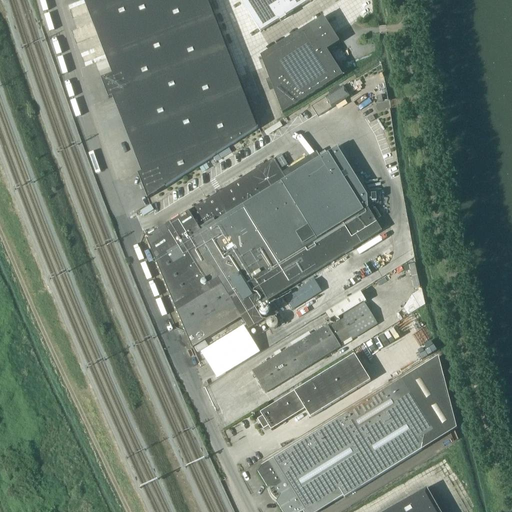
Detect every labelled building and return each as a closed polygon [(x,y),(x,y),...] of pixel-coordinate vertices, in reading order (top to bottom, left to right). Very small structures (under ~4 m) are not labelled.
[(208,0),(79,0),(80,1),(83,0),(92,0),(121,72),(102,79),(109,99),(121,95),(149,170),(138,174),(142,184),(140,185),(143,192),(144,190),(148,200),(258,129),(208,0)] [(239,0),(260,33),(279,21),(280,22),(287,18),(286,17),(310,1),(310,3),(314,0),(239,0)] [(324,17),(260,57),(282,114),(343,76),(327,50),(340,42),(338,40),(340,40),(337,35),(335,36),(324,17)] [(340,89),(311,107),(318,117),(347,99),(340,89)] [(151,250),(193,349),(243,318),(249,330),(260,324),(253,311),(274,298),(382,232),(368,209),(367,196),(337,147),(286,179),(274,159),(264,165),(263,163),(255,168),(256,169),(223,190),(221,188),(216,192),(217,194),(147,238),(148,242),(143,245),(146,252),(151,250)] [(327,325),(253,371),(266,393),(341,347),(339,345),(351,337),(352,340),(377,324),(364,303),(339,319),(340,321),(329,328),(327,325)] [(354,355),(261,413),(263,417),(259,420),(264,429),(269,426),(272,430),(305,409),(311,418),(370,381),(354,355)] [(302,511),(331,494),(335,501),(344,496),(345,498),(421,450),(421,447),(454,427),(455,424),(439,356),(261,466),(258,472),(268,488),(273,488),(273,490),(277,497),(279,497),(276,502),(282,511),(302,511)] [(384,511),(440,511),(426,488),(384,511)]
